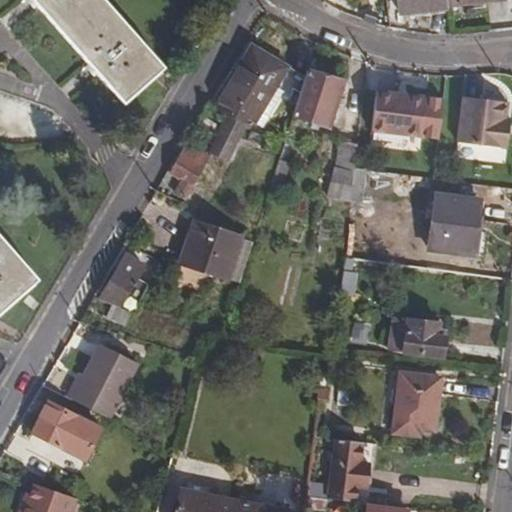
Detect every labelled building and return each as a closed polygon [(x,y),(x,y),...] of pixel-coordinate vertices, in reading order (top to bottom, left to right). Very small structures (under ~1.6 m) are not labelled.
[(32,0),(124,106),(166,71),(104,0),(32,0)] [(400,0),(402,16),(448,11),(448,6),(447,0),(400,0)] [(248,121),(270,60),(251,49),(218,110),(222,112),(229,117),(243,124),(247,127),(248,121)] [(270,60),(248,121),(255,125),(288,63),(272,55),(270,60)] [(309,74),(295,120),(331,129),(344,83),(309,74)] [(407,97),(378,94),(377,99),(373,134),(439,141),(444,101),(407,97)] [(511,103),(463,97),(458,142),(508,148),(511,113),(511,103)] [(222,112),(215,127),(222,130),(229,117),(222,112)] [(222,130),(213,149),(227,157),(243,124),(229,117),(222,130)] [(292,133),(275,193),(286,195),(294,168),(291,167),(298,134),(292,133)] [(339,143),(333,199),(352,202),(356,171),(359,146),(339,143)] [(183,180),(175,194),(188,200),(205,166),(211,155),(187,144),(171,174),(183,180)] [(436,196),(430,249),(473,253),(479,202),(436,196)] [(191,220),(178,262),(226,277),(227,274),(239,237),(239,234),(191,220)] [(0,316),(40,282),(0,235),(0,316)] [(239,237),(227,274),(237,278),(248,238),(239,237)] [(122,259),(100,298),(112,304),(129,313),(149,275),(122,259)] [(345,260),(341,297),(352,298),(355,275),(349,275),(351,260),(345,260)] [(112,304),(105,316),(123,324),(129,313),(112,304)] [(440,324),(395,319),(391,352),(443,358),(446,339),(439,337),(440,324)] [(87,373),(75,397),(110,414),(138,359),(103,342),(87,373)] [(82,370),(70,394),(75,397),(87,373),(82,370)] [(401,375),(393,435),(418,438),(419,431),(434,433),(440,381),(401,375)] [(321,385),(318,401),(321,401),(328,402),(330,386),(321,385)] [(49,404),(33,435),(62,449),(69,434),(78,419),(49,404)] [(78,419),(62,449),(84,461),(100,430),(78,419)] [(336,438),(328,498),(351,501),(353,486),(361,488),(364,464),(371,465),(374,444),(336,438)] [(72,511),(77,502),(34,486),(31,496),(28,506),(24,505),(21,511),(72,511)] [(182,490),(177,511),(233,511),(236,501),(182,490)] [(287,511),(236,501),(233,511),(287,511)]
